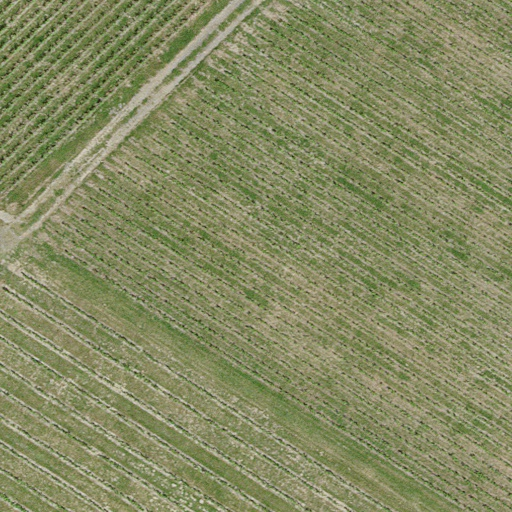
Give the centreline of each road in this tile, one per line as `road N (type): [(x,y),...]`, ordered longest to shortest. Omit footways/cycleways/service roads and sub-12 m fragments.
road 1 (track): [(436,511),(0,230)]
road 2 (track): [(251,0),(0,250)]
